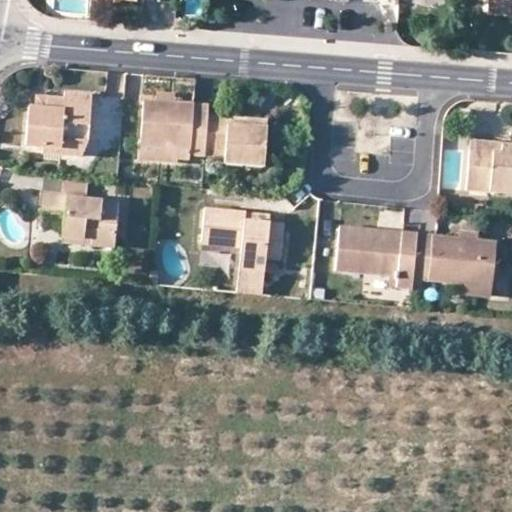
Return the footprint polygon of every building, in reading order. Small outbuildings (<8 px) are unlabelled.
[(510,1),(502,0),(490,0),(490,15),(511,16),(511,8),(510,8),(510,1)] [(511,0),(502,0),(510,1),(510,8),(511,8),(511,0)] [(157,93),(156,102),(175,105),(176,95),(157,93)] [(62,139),(89,142),(94,97),(65,94),(65,100),(48,98),(47,109),(35,107),(30,107),(26,147),(44,148),(61,149),(62,139)] [(37,98),(35,107),(47,109),(48,98),(37,98)] [(190,149),(190,156),(205,157),(208,116),(209,107),(175,105),(156,102),(144,102),(141,144),(190,149)] [(246,128),(246,119),(208,116),(205,157),(224,158),(223,164),(264,168),(268,128),(246,128)] [(268,121),(246,119),(246,128),(268,128),(268,121)] [(82,160),(89,142),(62,139),(61,149),(44,148),(43,156),(82,160)] [(471,142),(470,151),(502,154),(502,145),(471,142)] [(190,160),(190,156),(190,149),(141,144),(140,159),(178,163),(179,160),(190,160)] [(502,154),(470,151),(466,192),(511,195),(511,146),(502,145),(502,154)] [(62,194),(68,195),(68,198),(86,200),(88,178),(64,175),(62,194)] [(93,241),(93,247),(115,250),(118,221),(119,204),(86,200),(68,198),(68,195),(42,192),(40,211),(67,213),(63,238),(93,241)] [(127,205),(119,204),(118,221),(125,221),(127,205)] [(245,222),(246,214),(206,210),(202,245),(241,249),(240,255),(239,270),(264,273),(266,260),(280,261),(284,226),(270,224),(245,222)] [(270,217),(246,214),(245,222),(270,224),(270,217)] [(397,278),(396,288),(411,290),(412,280),(416,235),(341,227),(336,272),(365,275),(397,278)] [(459,231),(458,239),(478,241),(478,233),(459,231)] [(455,284),(492,288),(497,243),(478,241),(458,239),(416,235),(412,280),(455,284)] [(63,244),(93,247),(93,241),(63,238),(63,244)] [(241,249),(202,245),(201,251),(240,255),(241,249)] [(264,273),(239,270),(236,293),(262,296),(264,273)] [(159,286),(160,271),(152,271),(150,285),(159,286)] [(364,285),(396,288),(397,278),(365,275),(364,285)] [(491,299),(492,288),(455,284),(454,296),(491,299)]
